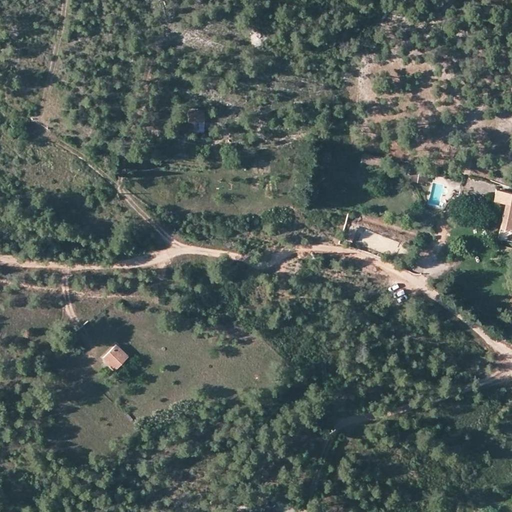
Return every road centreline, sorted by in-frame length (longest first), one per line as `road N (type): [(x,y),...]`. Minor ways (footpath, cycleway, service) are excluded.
road 1 (track): [(0,261),(124,265),(181,249),(268,260),(305,246),(360,256),(420,283)]
road 2 (unclassified): [(420,283),(511,360)]
